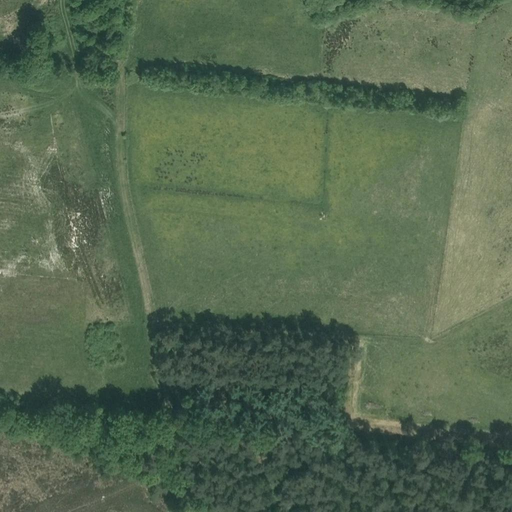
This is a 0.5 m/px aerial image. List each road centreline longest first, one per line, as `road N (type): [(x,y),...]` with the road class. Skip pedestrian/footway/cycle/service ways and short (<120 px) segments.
road 1 (track): [(198,511),(123,183),(120,134)]
road 2 (track): [(63,0),(79,85),(113,114),(120,134)]
road 3 (track): [(120,134),(125,0)]
